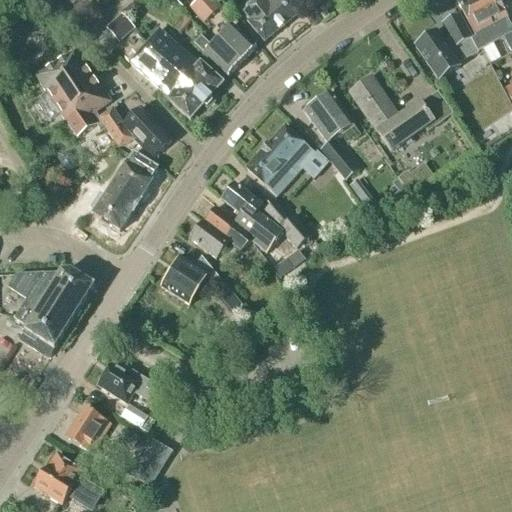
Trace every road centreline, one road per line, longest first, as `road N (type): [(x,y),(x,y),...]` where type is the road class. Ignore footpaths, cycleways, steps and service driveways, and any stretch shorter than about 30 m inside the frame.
road 1 (tertiary): [(393,0),(304,55),(208,164)]
road 2 (residential): [(208,164),(48,0)]
road 3 (tertiary): [(122,290),(17,453)]
road 4 (tertiary): [(208,164),(122,290)]
road 5 (residential): [(3,244),(50,244),(122,290)]
